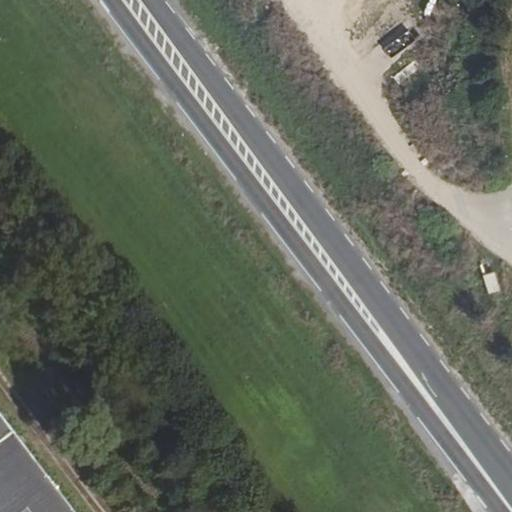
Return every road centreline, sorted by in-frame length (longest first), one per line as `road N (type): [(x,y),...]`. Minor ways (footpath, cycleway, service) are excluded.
road 1 (primary): [(128,0),(511,511)]
road 2 (track): [(511,228),(458,204),(418,173),(300,0)]
